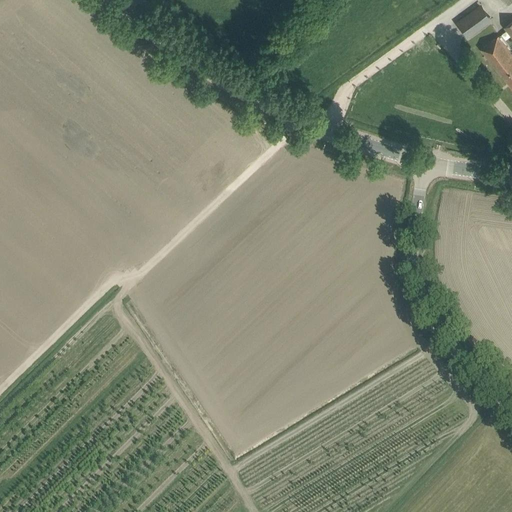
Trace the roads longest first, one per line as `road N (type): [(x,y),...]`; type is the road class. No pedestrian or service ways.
road 1 (unknown): [(32,356),(108,288),(140,274),(298,127)]
road 2 (tertiary): [(424,161),(252,95),(117,0)]
road 3 (unclassified): [(511,407),(424,304),(412,241),(424,161)]
